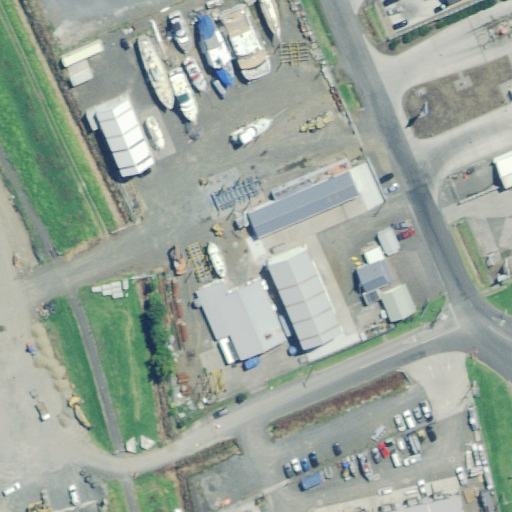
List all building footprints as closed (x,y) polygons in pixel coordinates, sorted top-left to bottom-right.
[(141,6),(135,0),(117,0),(117,1),(130,15),(141,6)] [(270,69),(244,6),(220,16),(246,79),(270,69)] [(187,24),(205,67),(229,57),(211,14),(187,24)] [(170,33),(148,42),(154,54),(176,44),(170,33)] [(91,129),(102,125),(122,171),(154,158),(127,95),(95,108),(84,113),(91,129)] [(360,200),(350,176),(248,219),(258,243),(360,200)] [(254,258),(236,220),(223,226),(241,264),(254,258)] [(392,227),(378,233),(387,255),(401,249),(392,227)] [(338,331),(303,247),(260,265),(295,349),(338,331)] [(388,290),(378,265),(356,274),(366,299),(388,290)] [(289,348),(262,286),(212,306),(239,369),(289,348)] [(416,319),(404,291),(378,302),(390,330),(416,319)] [(463,511),(459,491),(368,511),(463,511)]
